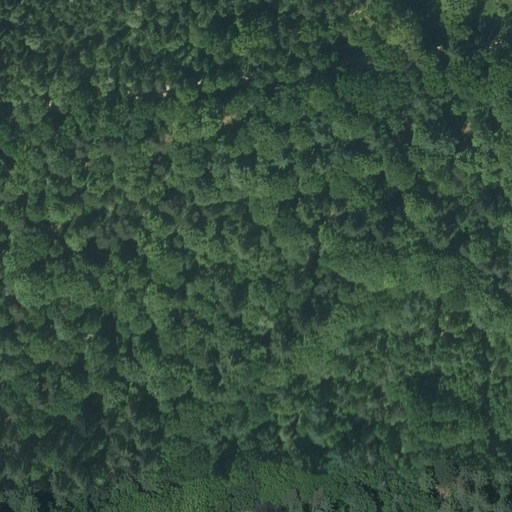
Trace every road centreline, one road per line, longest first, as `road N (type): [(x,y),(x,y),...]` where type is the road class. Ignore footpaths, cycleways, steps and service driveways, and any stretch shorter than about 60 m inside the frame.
road 1 (track): [(0,409),(117,362),(245,364),(269,357),(344,298),(377,246),(373,205),(353,159)]
road 2 (track): [(511,38),(0,111)]
road 3 (track): [(0,192),(511,144)]
road 4 (track): [(511,446),(176,511)]
